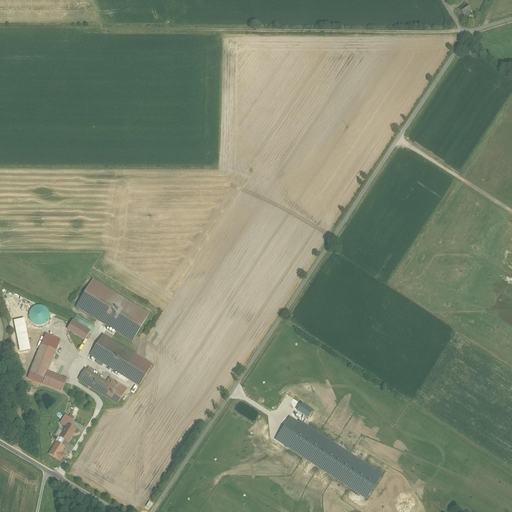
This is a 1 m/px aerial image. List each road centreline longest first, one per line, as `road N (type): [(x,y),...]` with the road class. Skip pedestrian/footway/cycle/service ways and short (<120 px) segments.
road 1 (unclassified): [(465,35),(153,511)]
road 2 (track): [(463,31),(104,30),(100,22)]
